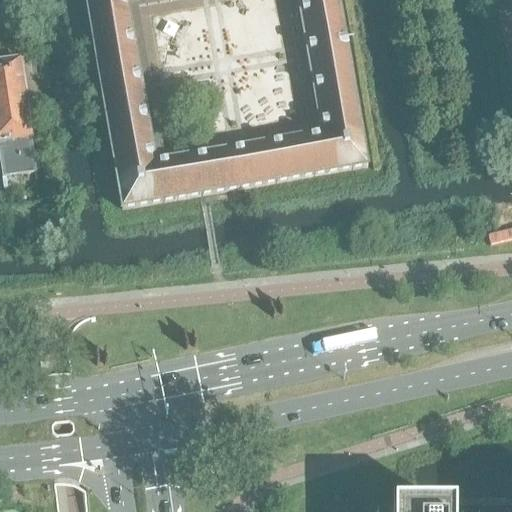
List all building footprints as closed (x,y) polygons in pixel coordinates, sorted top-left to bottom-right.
[(84,0),(122,212),(203,198),(367,169),(337,0),(84,0)] [(0,41),(13,39),(11,21),(0,22),(0,41)] [(0,104),(26,101),(20,61),(0,63),(0,104)] [(32,141),(26,101),(0,104),(0,162),(2,179),(35,175),(30,141),(32,141)] [(53,210),(41,212),(43,228),(55,227),(53,210)]
